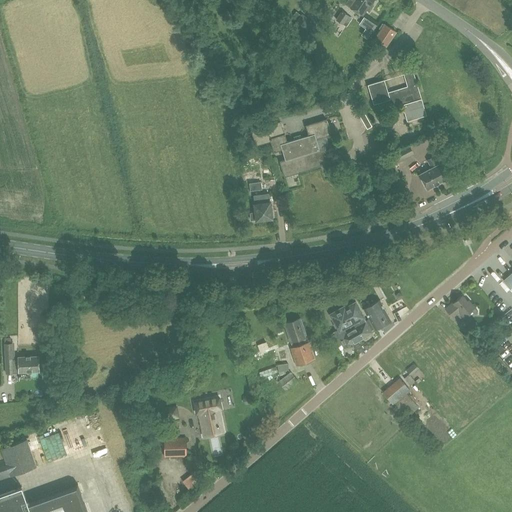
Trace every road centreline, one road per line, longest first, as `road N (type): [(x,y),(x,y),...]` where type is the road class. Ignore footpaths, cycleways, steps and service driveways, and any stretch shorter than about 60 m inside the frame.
road 1 (unclassified): [(188,511),(511,231)]
road 2 (primary): [(130,262),(232,272),(318,252)]
road 3 (primary): [(318,252),(130,262)]
road 4 (primary): [(318,252),(475,202)]
road 5 (primary): [(0,245),(130,262)]
road 6 (unknown): [(350,98),(422,1)]
road 7 (unclassified): [(511,76),(467,31),(420,0)]
